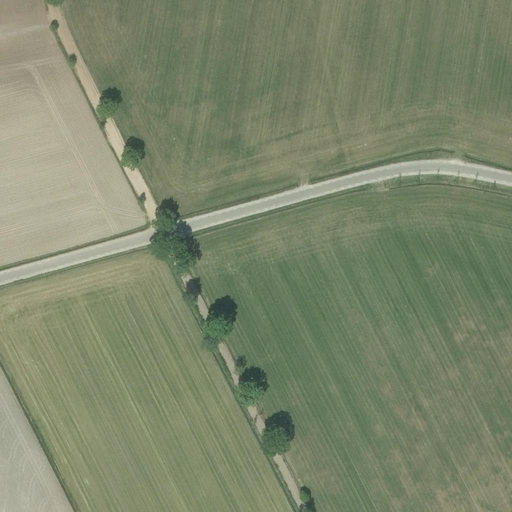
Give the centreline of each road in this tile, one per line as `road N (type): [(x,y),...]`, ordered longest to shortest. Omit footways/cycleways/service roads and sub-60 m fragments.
road 1 (tertiary): [(0,278),(378,173),(455,168),(511,178)]
road 2 (track): [(160,233),(302,511)]
road 3 (track): [(160,233),(54,24),(50,0)]
